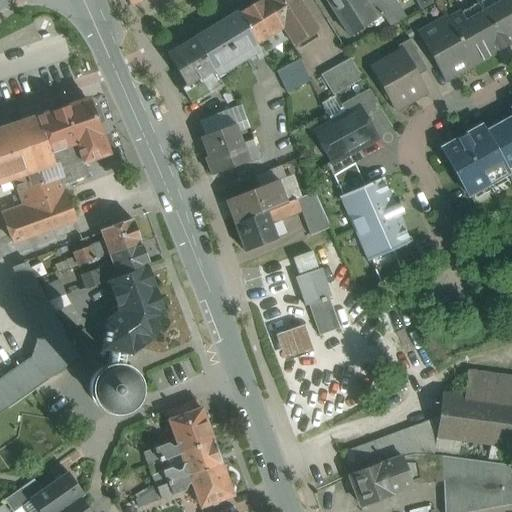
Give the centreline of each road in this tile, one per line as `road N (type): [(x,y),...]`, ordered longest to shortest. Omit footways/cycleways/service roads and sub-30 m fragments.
road 1 (tertiary): [(290,511),(173,193),(86,0)]
road 2 (residential): [(481,330),(413,163),(416,138),(435,117),(511,74)]
